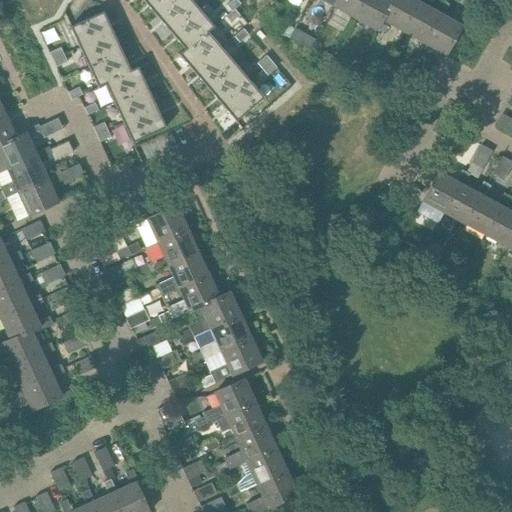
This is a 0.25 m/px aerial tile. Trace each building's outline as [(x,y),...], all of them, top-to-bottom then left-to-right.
[(144,0),(143,1),(157,17),(177,0),(144,0)] [(191,0),(177,0),(157,17),(171,34),(199,10),(191,0)] [(237,0),(232,0),(226,6),(231,12),(235,9),(241,4),(237,0)] [(321,0),(337,8),(341,0),(321,0)] [(341,0),(337,8),(358,20),(369,0),(341,0)] [(382,20),(392,0),(391,0),(369,0),(358,20),(377,30),(382,20)] [(420,2),(422,4),(424,0),(392,0),(382,20),(404,32),(420,2)] [(441,14),(444,15),(450,4),(442,0),(436,11),(422,4),(420,2),(404,32),(425,44),(441,14)] [(231,12),(225,17),(231,24),(240,16),(235,9),(231,12)] [(199,10),(171,34),(185,49),(185,50),(207,31),(213,26),(199,10)] [(103,12),(70,27),(79,48),(113,32),(103,12)] [(471,16),(468,14),(463,12),(457,23),(444,15),(441,14),(425,44),(446,55),(461,26),(464,28),(471,16)] [(243,29),(234,37),(239,43),(249,35),(243,29)] [(185,49),(179,55),(193,72),(221,48),(207,31),(185,50),(185,49)] [(113,32),(79,48),(88,67),(122,52),(113,32)] [(61,47),(50,53),(53,60),(64,55),(61,47)] [(221,48),(193,72),(207,88),(235,64),(221,48)] [(122,52),(88,67),(97,87),(105,84),(131,72),(122,52)] [(64,55),(53,60),(56,67),(68,62),(64,55)] [(266,55),(257,63),(262,70),(272,62),(266,55)] [(272,62),(262,70),(268,76),(277,68),(272,62)] [(235,64),(207,88),(221,105),(249,81),(235,64)] [(131,72),(105,84),(107,89),(110,95),(114,103),(147,88),(138,68),(131,72)] [(249,81),(221,105),(236,122),(264,98),(249,81)] [(79,87),(68,92),(72,100),(83,95),(79,87)] [(147,88),(114,103),(123,123),(156,107),(147,88)] [(95,103),(84,108),(88,115),(99,110),(95,103)] [(156,107),(123,123),(132,143),(166,128),(156,107)] [(0,145),(16,138),(15,137),(5,115),(0,117),(0,145)] [(104,122),(93,127),(97,135),(108,130),(104,122)] [(41,130),(40,127),(38,124),(25,130),(26,132),(15,137),(16,138),(0,145),(0,154),(7,170),(37,156),(36,153),(28,137),(41,130)] [(108,130),(97,135),(100,142),(111,137),(108,130)] [(48,179),(46,176),(39,159),(52,153),(49,147),(36,153),(37,156),(7,170),(13,182),(1,187),(2,190),(0,191),(0,200),(7,198),(48,179)] [(472,163),(467,172),(467,173),(470,174),(477,178),(483,169),(481,168),(472,163)] [(28,216),(58,202),(49,182),(63,176),(60,170),(46,176),(48,179),(7,198),(17,220),(28,215),(28,216)] [(470,174),(467,173),(467,172),(462,170),(456,181),(439,172),(423,201),(444,213),(460,183),(464,185),(470,174)] [(491,186),(489,185),(483,182),(477,193),(464,185),(460,183),(444,213),(465,224),(481,195),(485,197),(491,186)] [(511,197),(511,196),(504,193),(498,204),(485,197),(481,195),(465,224),(486,236),(502,206),(506,208),(511,197)] [(157,241),(187,228),(177,205),(147,219),(157,241)] [(511,211),(506,208),(502,206),(486,236),(507,247),(511,237),(511,211)] [(167,264),(197,250),(187,228),(157,241),(167,264)] [(8,256),(0,239),(0,238),(0,264),(10,260),(12,264),(23,259),(20,251),(8,256)] [(130,254),(141,249),(137,241),(127,246),(130,254)] [(178,288),(208,274),(197,250),(167,264),(173,277),(157,285),(158,287),(147,292),(148,293),(151,301),(178,288)] [(18,278),(12,264),(10,260),(0,264),(0,290),(20,282),(22,286),(33,281),(30,273),(18,278)] [(147,262),(135,268),(140,278),(152,273),(147,262)] [(199,305),(219,297),(208,274),(178,288),(184,300),(167,308),(168,311),(159,316),(162,324),(193,310),(199,306),(199,305)] [(28,300),(22,286),(20,282),(0,290),(0,317),(30,304),(32,308),(43,302),(40,295),(28,300)] [(183,341),(240,315),(230,292),(219,297),(199,305),(199,306),(193,310),(198,321),(188,325),(190,329),(179,334),(183,341)] [(143,305),(151,301),(148,293),(139,297),(143,305)] [(39,322),(32,308),(30,304),(0,317),(0,318),(10,339),(40,325),(42,329),(53,324),(50,317),(39,322)] [(220,351),(251,337),(240,315),(183,341),(183,342),(196,336),(201,348),(199,349),(200,352),(190,356),(194,365),(221,352),(220,351)] [(152,329),(162,324),(159,316),(148,321),(152,329)] [(41,330),(42,329),(40,325),(10,339),(10,340),(1,344),(11,366),(41,351),(43,355),(55,350),(51,342),(40,348),(32,331),(40,327),(41,330)] [(204,388),(262,361),(251,337),(220,351),(221,352),(226,364),(210,372),(211,374),(201,379),(204,388)] [(166,340),(152,347),(157,358),(171,352),(166,340)] [(50,370),(43,355),(41,351),(11,366),(21,388),(52,373),(53,377),(65,372),(61,364),(50,370)] [(60,391),(53,377),(52,373),(21,388),(32,410),(61,397),(63,400),(75,394),(71,386),(60,391)] [(187,375),(169,384),(173,393),(191,384),(187,375)] [(197,428),(255,401),(244,379),(214,393),(220,405),(203,413),(205,416),(194,421),(197,428)] [(255,401),(197,428),(198,429),(217,420),(222,432),(230,428),(235,439),(265,425),(255,401)] [(169,405),(156,411),(162,422),(161,422),(166,434),(185,425),(180,414),(174,417),(169,405)] [(218,473),(276,447),(265,425),(235,439),(241,451),(224,458),(225,462),(215,466),(218,473)] [(216,438),(204,443),(208,451),(219,447),(216,438)] [(256,484),(286,470),(276,447),(218,473),(219,474),(240,465),(245,475),(237,484),(226,489),(229,497),(240,492),(256,484)] [(500,460),(488,448),(481,455),(493,467),(500,460)] [(138,481),(133,469),(125,473),(130,484),(116,490),(117,491),(114,493),(122,511),(149,511),(136,483),(138,481)] [(247,508),(237,511),(258,511),(298,494),(286,470),(256,484),(262,497),(245,505),(247,508)] [(197,475),(187,480),(191,489),(202,484),(197,475)] [(95,501),(92,503),(96,511),(122,511),(114,493),(117,491),(116,490),(111,479),(103,483),(108,494),(94,500),(95,501)] [(95,501),(94,500),(89,489),(81,493),(87,504),(72,511),(73,511),(71,511),(96,511),(92,503),(95,501)] [(202,511),(227,511),(221,497),(200,507),(202,511)] [(71,511),(73,511),(72,511),(67,499),(59,503),(63,511),(71,511)]
